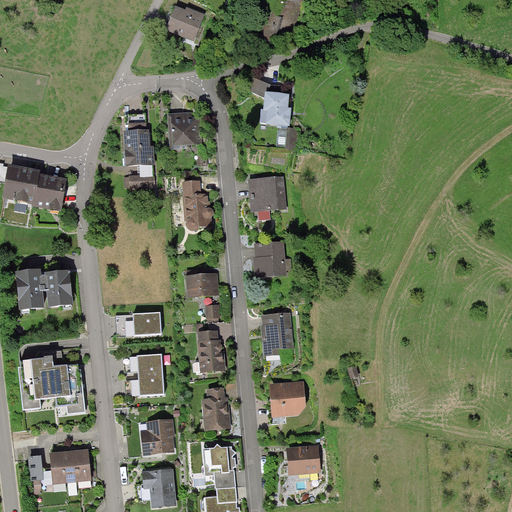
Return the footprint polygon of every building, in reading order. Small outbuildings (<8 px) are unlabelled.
[(266,0),(251,44),(270,42),(276,41),(281,25),(294,30),(304,0),(266,0)] [(187,11),(176,6),(166,30),(193,41),(204,15),(188,9),(187,11)] [(234,29),(225,26),(215,50),(225,53),(234,29)] [(270,87),(257,81),(251,93),(264,99),(266,94),(270,87)] [(288,96),(266,94),(265,112),(262,112),(261,123),(289,125),(290,113),(291,109),(287,109),(288,96)] [(145,115),(125,115),(126,132),(124,132),(125,167),(136,167),(137,176),(125,177),(126,188),(154,187),(153,147),(150,147),(149,131),(146,131),(145,115)] [(191,116),(170,116),(170,145),(201,145),(201,120),(191,120),(191,116)] [(300,129),(287,128),(286,148),(298,149),(300,129)] [(0,180),(7,182),(9,171),(0,169),(0,180)] [(64,183),(9,171),(7,182),(3,199),(58,211),(64,183)] [(280,180),(250,182),(251,200),(250,200),(251,212),(285,210),(283,190),(281,190),(280,180)] [(199,183),(184,184),(187,230),(210,228),(208,195),(200,196),(199,183)] [(282,244),(256,247),(257,260),(254,260),(256,278),(285,276),(282,244)] [(165,250),(132,250),(132,298),(165,298),(165,250)] [(198,271),(186,273),(189,299),(216,296),(214,277),(199,278),(198,271)] [(67,272),(16,277),(19,306),(28,305),(28,311),(41,309),(40,293),(48,293),(49,309),(63,307),(63,302),(70,302),(67,272)] [(218,307),(206,308),(207,319),(219,318),(218,307)] [(159,316),(133,317),(134,337),(160,335),(159,316)] [(288,316),(263,319),(266,350),(291,348),(288,316)] [(213,334),(199,335),(201,364),(194,365),(195,374),(223,372),(220,343),(214,344),(213,334)] [(161,356),(137,358),(139,398),(163,397),(161,356)] [(83,415),(78,369),(52,372),(51,363),(18,367),(24,414),(67,409),(68,417),(83,415)] [(355,370),(348,372),(350,381),(357,379),(355,370)] [(302,385),(272,387),(273,406),(270,407),(271,425),(285,424),(285,415),(296,414),(303,407),(302,385)] [(223,390),(208,392),(209,402),(204,402),(207,430),(229,428),(226,401),(224,401),(223,390)] [(172,425),(150,427),(151,439),(142,440),(144,457),(174,454),(172,425)] [(231,449),(204,450),(205,465),(210,473),(216,474),(216,489),(232,488),(229,473),(232,472),(231,449)] [(316,449),(289,451),(291,473),(318,470),(316,449)] [(91,488),(87,453),(75,454),(78,482),(79,489),(91,488)] [(75,454),(62,455),(65,483),(78,482),(75,454)] [(62,455),(50,457),(53,484),(65,483),(62,455)] [(172,473),(144,474),(144,484),(137,485),(138,499),(152,499),(152,508),(174,507),(172,473)] [(232,488),(216,489),(218,500),(209,500),(209,511),(236,511),(237,502),(233,503),(232,488)]
